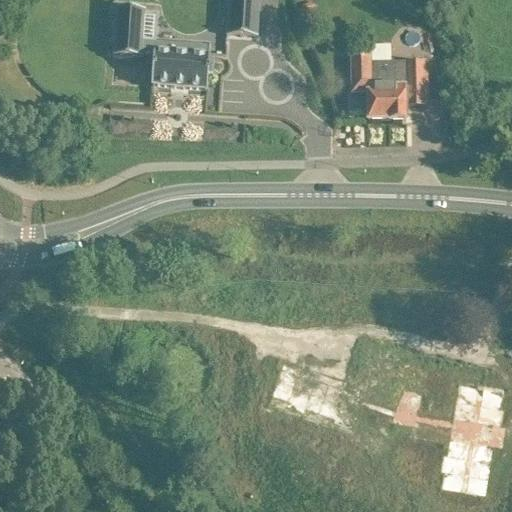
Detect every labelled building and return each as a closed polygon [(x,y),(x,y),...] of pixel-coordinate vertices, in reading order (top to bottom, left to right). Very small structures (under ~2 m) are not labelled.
[(228,0),(226,36),(256,38),(258,0),(228,0)] [(116,7),(112,56),(140,58),(141,53),(153,54),(150,86),(206,91),(207,73),(211,73),(212,60),(208,60),(209,55),(207,55),(208,45),(190,43),(173,42),(172,51),(172,52),(171,52),(155,51),(156,41),(155,41),(157,16),(144,15),(144,10),(116,7)] [(314,7),(298,12),(305,32),(321,27),(314,7)] [(391,63),(371,64),(371,56),(351,56),(351,74),(352,94),(368,94),(368,121),(389,121),(389,122),(406,122),(406,105),(411,105),(411,108),(428,108),(428,98),(428,88),(428,63),(405,63),(405,70),(398,71),(398,63),(391,63)] [(437,490),(490,500),(509,390),(457,381),(450,420),(421,414),(426,389),(401,385),(397,407),(368,402),(371,385),(277,368),(270,407),(332,418),(331,427),(358,432),(360,420),(420,431),(419,436),(446,440),(437,490)]
